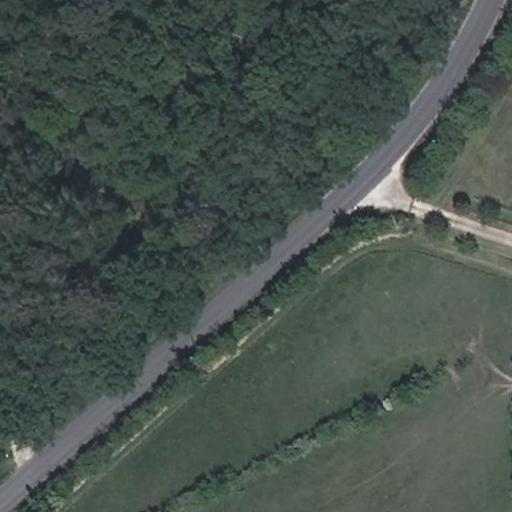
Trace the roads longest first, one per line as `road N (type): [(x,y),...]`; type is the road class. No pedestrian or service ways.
road 1 (unclassified): [(0,505),(389,161),(508,0)]
road 2 (unknown): [(370,177),(511,221)]
